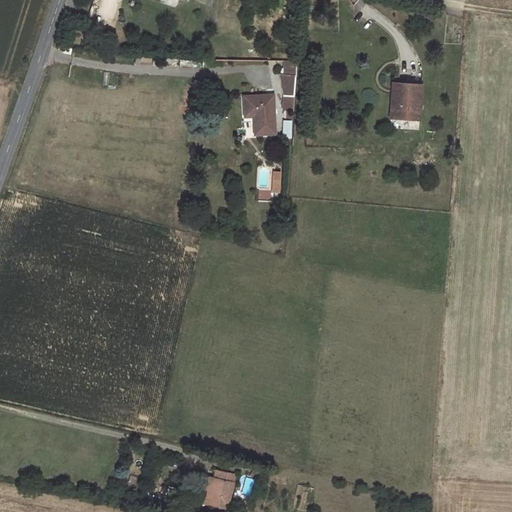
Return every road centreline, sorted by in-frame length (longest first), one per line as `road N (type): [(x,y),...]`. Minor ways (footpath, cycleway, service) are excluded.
road 1 (unknown): [(40,55),(251,70),(267,82)]
road 2 (track): [(0,408),(182,450)]
road 3 (tertiary): [(60,0),(0,171)]
